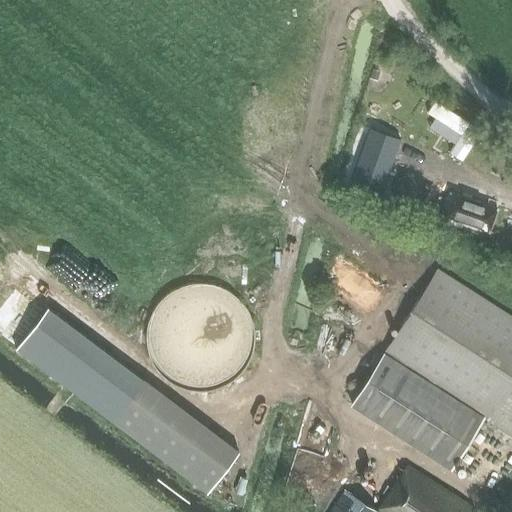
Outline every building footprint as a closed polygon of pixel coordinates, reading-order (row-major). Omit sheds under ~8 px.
[(379,72),(372,70),(370,79),(376,81),(379,72)] [(429,94),(418,116),(438,126),(449,104),(429,94)] [(379,198),(399,140),(368,129),(348,187),(379,198)] [(488,232),(496,208),(479,202),(450,191),(441,213),(479,229),(488,232)] [(511,436),(511,316),(479,295),(437,267),(353,394),(453,460),(482,417),(511,437),(511,436)] [(155,374),(120,418),(215,493),(250,450),(155,374)] [(472,511),(475,508),(407,464),(377,510),(343,488),(328,511),(472,511)]
